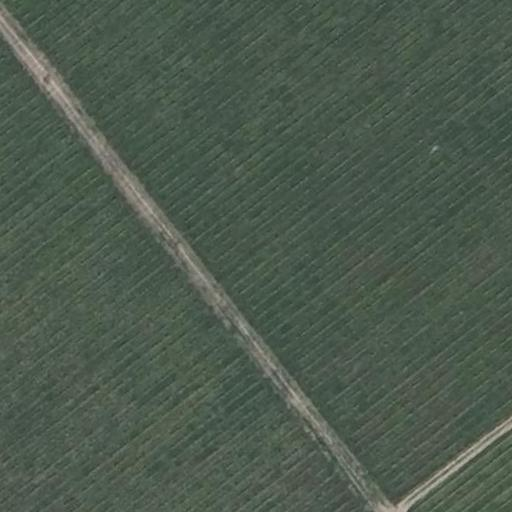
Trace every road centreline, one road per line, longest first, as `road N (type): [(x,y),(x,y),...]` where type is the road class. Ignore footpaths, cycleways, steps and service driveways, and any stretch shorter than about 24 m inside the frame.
road 1 (track): [(0,19),(386,511)]
road 2 (track): [(397,511),(511,422)]
